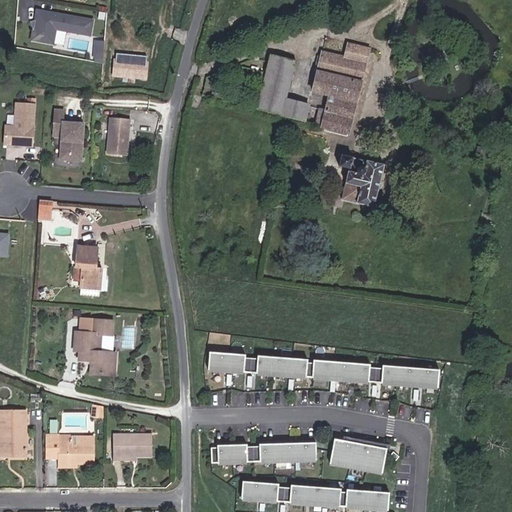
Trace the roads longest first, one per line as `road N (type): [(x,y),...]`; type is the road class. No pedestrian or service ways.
road 1 (residential): [(418,511),(423,449),(400,428),(331,415),(186,416)]
road 2 (residential): [(163,199),(186,416)]
road 3 (residential): [(205,0),(163,199)]
road 4 (unknown): [(186,416),(119,412),(0,372)]
road 5 (residential): [(189,498),(0,499)]
road 6 (residential): [(163,199),(8,189)]
